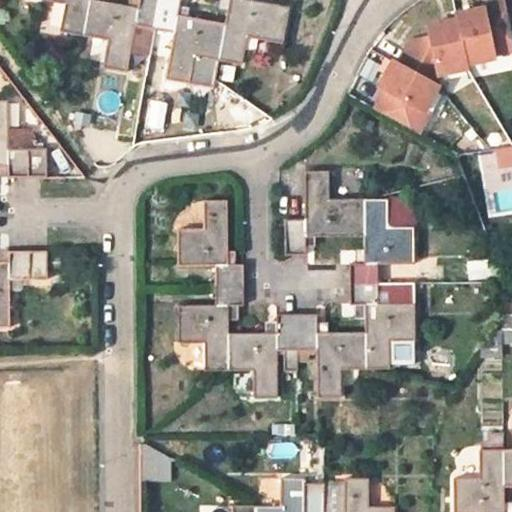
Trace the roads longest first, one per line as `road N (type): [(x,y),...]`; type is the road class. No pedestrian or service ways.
road 1 (residential): [(118,207),(117,511)]
road 2 (residential): [(379,0),(307,125),(259,152)]
road 3 (residential): [(259,152),(259,278),(300,278)]
road 4 (residential): [(259,152),(143,171),(118,207)]
